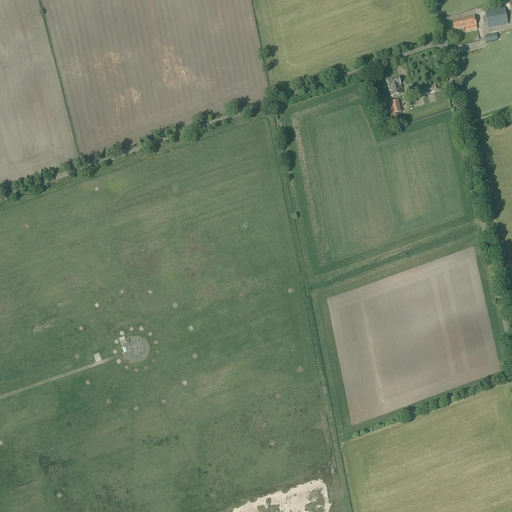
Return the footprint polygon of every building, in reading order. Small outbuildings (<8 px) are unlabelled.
[(508,25),(504,7),(484,11),(486,17),(483,17),(484,24),(487,23),(488,29),(508,25)] [(476,26),(474,16),(463,18),(463,19),(453,21),(455,30),(465,27),(465,28),(466,32),(477,30),(476,26)] [(401,85),(399,78),(387,81),(389,88),(388,88),(391,97),(403,94),(401,85)] [(410,97),(436,90),(435,85),(408,92),(410,97)] [(378,112),(385,109),(380,97),(372,99),(378,112)] [(393,125),(403,123),(403,122),(400,113),(401,112),(398,101),(388,104),(391,115),(390,115),(392,121),(393,125)]
